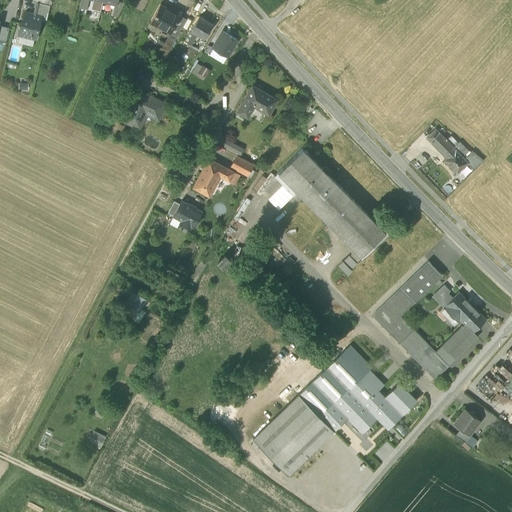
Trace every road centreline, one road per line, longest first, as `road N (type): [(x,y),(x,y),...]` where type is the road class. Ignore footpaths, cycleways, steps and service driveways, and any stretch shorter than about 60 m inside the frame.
road 1 (tertiary): [(232,0),(511,288)]
road 2 (unclassified): [(442,406),(340,298)]
road 3 (unclassified): [(346,511),(442,406)]
road 4 (track): [(0,452),(120,511)]
